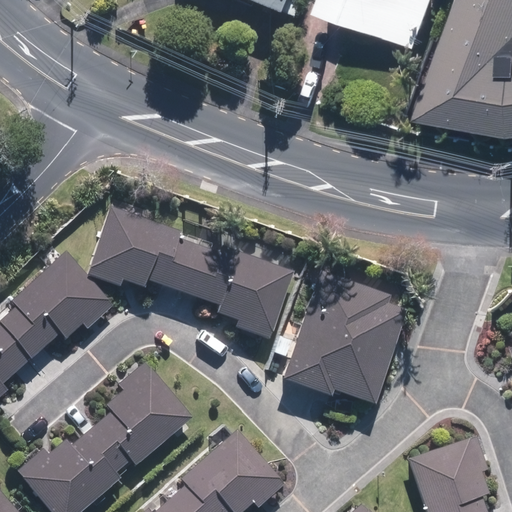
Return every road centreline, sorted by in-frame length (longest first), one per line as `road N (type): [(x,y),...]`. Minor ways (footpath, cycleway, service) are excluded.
road 1 (residential): [(28,427),(129,336),(166,328),(201,343),(335,475)]
road 2 (secondary): [(473,220),(352,200),(93,105)]
road 3 (residential): [(473,220),(434,373)]
road 4 (residential): [(93,105),(69,144),(0,216)]
road 5 (residential): [(434,373),(419,406),(335,475)]
